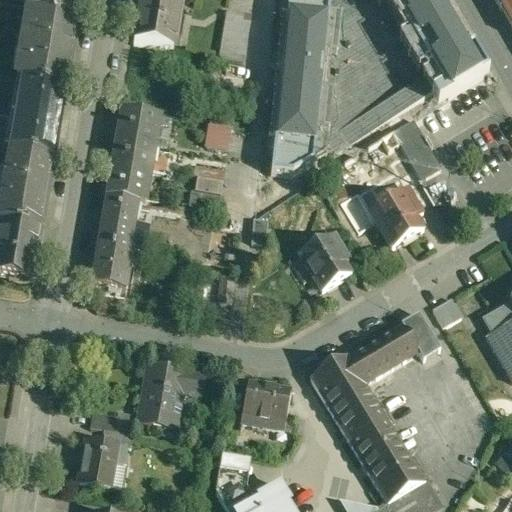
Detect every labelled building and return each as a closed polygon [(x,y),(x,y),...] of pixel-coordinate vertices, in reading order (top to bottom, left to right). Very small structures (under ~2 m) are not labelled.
[(79,0),(36,0),(34,15),(28,14),(28,15),(75,23),(79,0)] [(140,0),(132,47),(173,54),(181,0),(140,0)] [(291,0),(291,10),(327,13),(328,0),(291,0)] [(483,70),(442,0),(398,0),(450,89),(483,70)] [(511,0),(491,0),(499,12),(511,5),(511,0)] [(511,6),(500,13),(511,33),(511,6)] [(327,13),(291,10),(278,138),(314,142),(327,13)] [(28,15),(27,15),(16,83),(64,92),(75,23),(28,15)] [(248,63),(249,15),(224,15),(224,62),(248,63)] [(64,92),(16,83),(4,155),(52,163),(64,92)] [(158,120),(121,114),(118,132),(120,132),(118,144),(153,150),(155,136),(150,135),(153,122),(158,123),(158,120)] [(232,121),(211,118),(209,129),(231,133),(232,121)] [(413,124),(392,136),(420,185),(441,173),(413,124)] [(209,129),(208,129),(204,150),(227,154),(231,133),(209,129)] [(312,161),(314,142),(278,138),(274,170),(292,172),(312,161)] [(118,144),(116,144),(113,162),(115,162),(113,173),(148,179),(151,166),(146,165),(148,151),(153,151),(153,150),(118,144)] [(52,163),(4,155),(9,156),(0,211),(0,227),(40,234),(52,163)] [(148,179),(113,173),(115,162),(113,162),(108,191),(110,191),(108,201),(135,206),(144,208),(146,194),(141,194),(143,180),(148,181),(148,179)] [(222,185),(196,181),(194,196),(220,200),(222,185)] [(408,192),(369,216),(392,254),(424,234),(417,223),(424,219),(408,192)] [(194,196),(192,195),(190,207),(221,213),(223,200),(220,200),(194,196)] [(108,201),(106,201),(98,248),(127,253),(135,206),(108,201)] [(267,225),(253,224),(250,248),(265,249),(267,225)] [(40,234),(0,227),(0,280),(31,285),(40,234)] [(334,239),(299,258),(321,297),(351,279),(343,266),(348,263),(334,239)] [(127,253),(98,248),(91,290),(125,295),(131,254),(127,253)] [(233,287),(220,285),(218,307),(231,309),(233,287)] [(450,303),(432,314),(442,332),(461,321),(450,303)] [(511,306),(483,324),(491,338),(485,342),(511,387),(511,386),(511,306)] [(423,364),(438,355),(418,322),(403,331),(419,357),(423,364)] [(419,357),(403,331),(387,340),(403,366),(419,357)] [(403,366),(387,340),(348,364),(364,390),(403,366)] [(348,364),(346,361),(309,383),(386,510),(383,511),(438,511),(424,488),(423,488),(398,448),(402,445),(403,441),(385,410),(380,409),(377,412),(364,390),(348,364)] [(205,380),(148,370),(138,430),(176,437),(182,399),(201,403),(205,380)] [(290,395),(247,388),(240,428),(283,435),(290,395)] [(118,422),(93,418),(91,434),(103,436),(116,438),(118,422)] [(236,436),(225,434),(222,455),(232,457),(236,436)] [(116,438),(103,436),(101,448),(116,450),(116,451),(125,453),(130,454),(132,440),(116,438)] [(101,448),(85,445),(78,490),(109,494),(113,467),(123,469),(125,453),(116,451),(116,450),(101,448)] [(246,511),(256,464),(228,458),(218,506),(246,511)] [(279,491),(258,504),(260,506),(249,511),(286,511),(285,509),(288,507),(279,491)]
